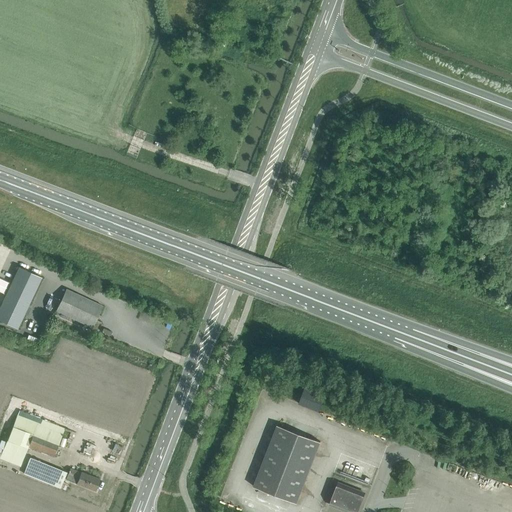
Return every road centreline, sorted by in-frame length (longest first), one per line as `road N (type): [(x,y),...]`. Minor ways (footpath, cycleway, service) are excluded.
road 1 (trunk): [(366,319),(0,180)]
road 2 (tertiary): [(191,374),(313,51)]
road 3 (trunk): [(313,51),(511,126)]
road 4 (trunk): [(511,104),(321,32)]
road 5 (trunk): [(366,319),(389,340),(511,389)]
road 6 (trunk): [(511,374),(366,319)]
road 7 (trunk): [(511,359),(413,325),(366,319)]
road 8 (tertiary): [(191,374),(140,511)]
